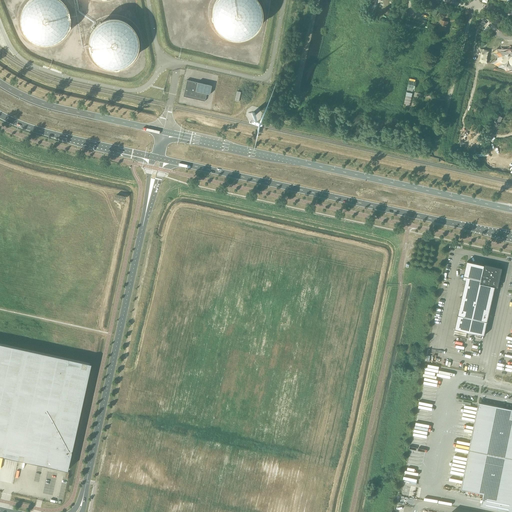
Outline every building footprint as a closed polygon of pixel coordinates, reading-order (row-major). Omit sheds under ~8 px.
[(32,0),(29,2),(22,11),(20,20),(22,31),(27,38),(35,44),(44,46),(57,44),(64,39),(70,28),(71,19),(69,10),(66,5),(59,0),(32,0)] [(219,0),(215,7),(213,16),(215,24),(219,31),(227,37),(235,40),(243,39),(253,34),(259,28),(262,20),(261,9),(258,1),(256,0),(219,0)] [(370,0),(368,13),(374,14),(376,0),(370,0)] [(445,30),(447,22),(441,20),(439,29),(445,30)] [(118,21),(111,21),(103,24),(96,30),(92,35),(89,44),(91,56),(96,63),(100,67),(109,71),(119,71),(127,69),(135,62),(139,54),(140,46),(138,37),(133,29),(126,24),(118,21)] [(210,94),(212,86),(187,80),(183,96),(205,101),(206,94),(210,94)] [(409,80),(407,89),(414,91),(416,82),(409,80)] [(484,335),(495,287),(498,288),(502,268),(484,264),(484,265),(467,261),(463,279),(466,280),(455,329),(484,335)] [(0,343),(0,454),(18,458),(40,463),(66,469),(66,470),(68,470),(91,363),(0,343)] [(511,409),(479,403),(478,404),(478,405),(478,406),(478,407),(472,437),(471,439),(461,489),(483,494),(481,506),(511,511),(511,409)]
